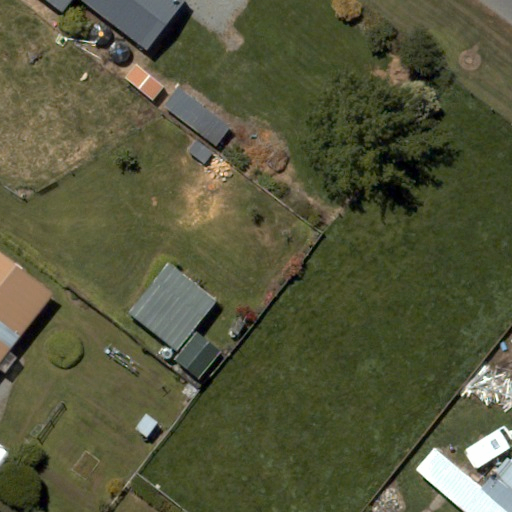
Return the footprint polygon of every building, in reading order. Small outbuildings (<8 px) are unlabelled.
[(49,0),(143,63),(182,7),(171,0),(49,0)] [(167,256),(120,312),(175,358),(197,331),(221,302),(167,256)] [(0,263),(0,373),(52,300),(0,263)] [(227,356),(197,331),(175,358),(204,383),(227,356)] [(0,437),(0,471),(17,452),(0,437)] [(511,511),(511,463),(467,511),(511,511)]
